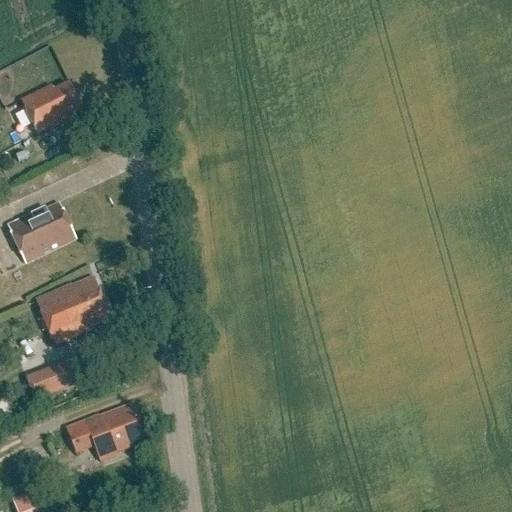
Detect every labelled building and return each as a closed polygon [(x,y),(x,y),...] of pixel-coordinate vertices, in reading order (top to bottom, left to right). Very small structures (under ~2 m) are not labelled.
[(68,114),(83,106),(71,84),(56,91),(54,87),(28,100),(45,133),(58,127),(57,124),(69,117),(68,114)] [(40,213),(8,228),(25,266),(76,241),(59,205),(41,214),(40,213)] [(73,284),(37,300),(56,344),(95,327),(94,325),(111,317),(95,278),(74,287),(73,284)] [(79,358),(26,379),(35,403),(89,382),(79,358)] [(147,436),(132,399),(98,413),(97,412),(65,426),(75,451),(94,443),(100,459),(115,452),(114,450),(147,436)] [(55,511),(45,485),(12,498),(18,511),(55,511)]
